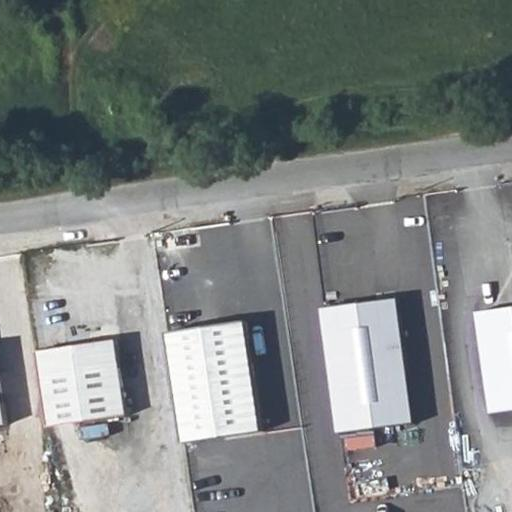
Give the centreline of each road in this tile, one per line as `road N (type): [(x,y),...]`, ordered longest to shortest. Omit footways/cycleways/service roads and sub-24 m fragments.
road 1 (unclassified): [(0,215),(511,140)]
road 2 (unknown): [(429,152),(481,511)]
road 3 (unknown): [(262,177),(314,511)]
road 4 (unknown): [(48,511),(4,214)]
